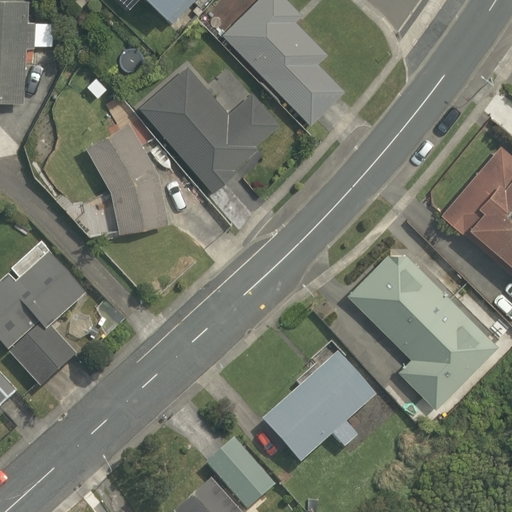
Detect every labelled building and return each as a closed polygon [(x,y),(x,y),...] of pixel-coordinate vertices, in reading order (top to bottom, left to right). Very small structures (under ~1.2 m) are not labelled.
[(25,0),(0,0),(0,98),(18,99),(20,47),(55,48),(56,16),(25,15),(25,0)] [(144,0),(159,15),(173,0),(144,0)] [(286,0),(254,0),(220,33),(310,125),(350,86),(322,57),(325,54),(291,19),(298,12),(286,0)] [(185,61),(135,105),(212,193),(283,131),(246,89),(225,107),(185,61)] [(80,142),(108,191),(116,231),(165,221),(153,167),(131,118),(80,142)] [(463,236),(467,231),(511,271),(511,152),(499,141),(435,210),(463,236)] [(497,342),(395,239),(341,292),(409,361),(396,374),(430,408),(497,342)] [(7,280),(0,285),(0,349),(37,394),(75,362),(48,329),(84,299),(45,252),(9,283),(7,280)] [(328,434),(342,450),(358,436),(344,420),(371,397),(334,355),(259,421),(296,463),(328,434)] [(0,403),(13,391),(0,376),(0,403)] [(274,485),(230,437),(202,463),(246,511),(274,485)] [(174,511),(236,511),(209,481),(174,511)]
